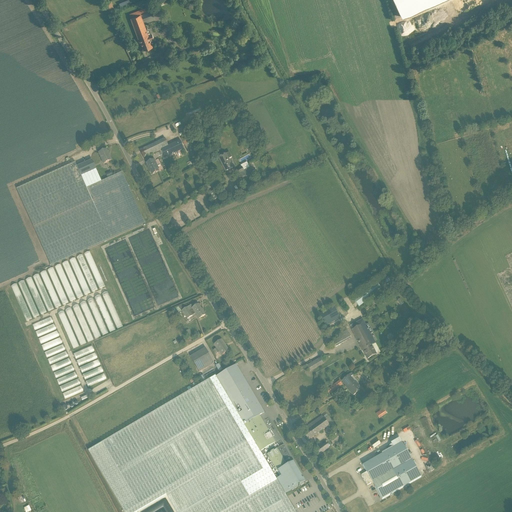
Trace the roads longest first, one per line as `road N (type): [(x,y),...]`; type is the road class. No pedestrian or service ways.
road 1 (unclassified): [(339,511),(35,0)]
road 2 (track): [(0,446),(69,416),(226,324)]
